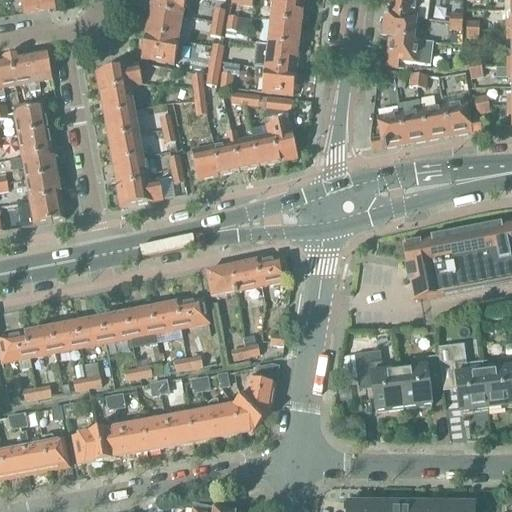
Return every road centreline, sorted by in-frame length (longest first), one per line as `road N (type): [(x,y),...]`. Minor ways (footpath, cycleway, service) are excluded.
road 1 (residential): [(31,511),(297,468)]
road 2 (residential): [(297,468),(328,229)]
road 3 (residential): [(64,39),(103,256)]
road 4 (residential): [(297,468),(511,466)]
road 5 (tertiary): [(355,0),(333,189)]
road 6 (primary): [(328,229),(511,181)]
road 7 (primary): [(511,164),(333,189)]
road 8 (primary): [(333,189),(197,235)]
road 9 (primary): [(197,235),(328,229)]
